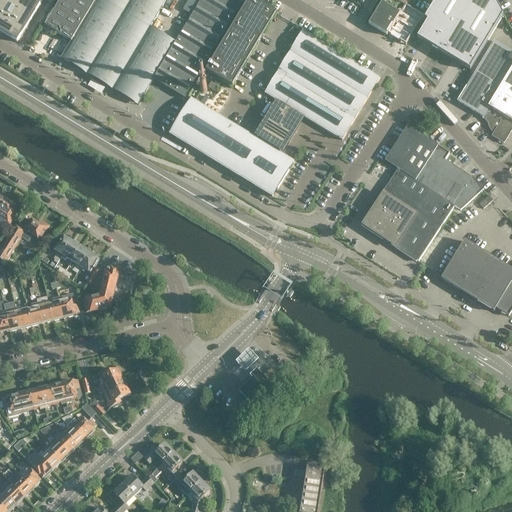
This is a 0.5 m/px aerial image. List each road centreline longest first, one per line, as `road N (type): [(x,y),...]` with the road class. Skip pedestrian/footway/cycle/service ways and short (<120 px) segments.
road 1 (tertiary): [(300,251),(0,76)]
road 2 (unclassified): [(294,221),(0,43)]
road 3 (residential): [(179,323),(178,288),(168,271),(0,164)]
road 4 (tertiary): [(509,372),(300,251)]
road 5 (unclassified): [(294,221),(319,221),(329,212),(413,84)]
road 6 (residential): [(0,368),(179,323)]
road 7 (unclassified): [(413,84),(397,65),(285,0)]
road 8 (tertiary): [(55,511),(166,405)]
road 9 (tertiary): [(208,365),(256,319),(300,251)]
road 10 (residential): [(232,511),(234,490),(223,467),(166,405)]
road 11 (unclassified): [(495,176),(413,84)]
